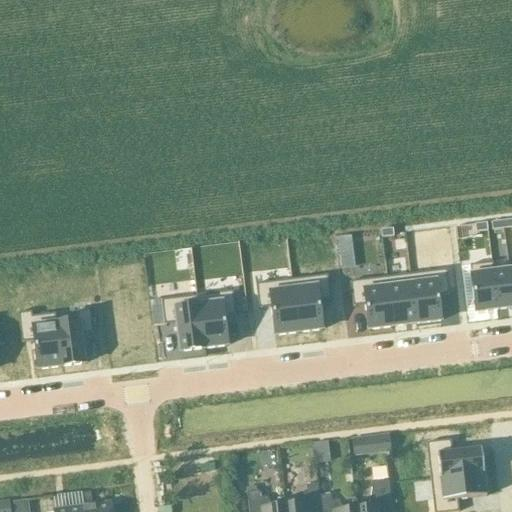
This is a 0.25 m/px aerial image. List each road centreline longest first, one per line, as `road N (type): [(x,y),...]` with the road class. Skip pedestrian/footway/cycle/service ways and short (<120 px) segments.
road 1 (unknown): [(115,391),(124,307),(138,279),(511,223)]
road 2 (residential): [(511,338),(138,388)]
road 3 (residential): [(138,388),(0,406)]
